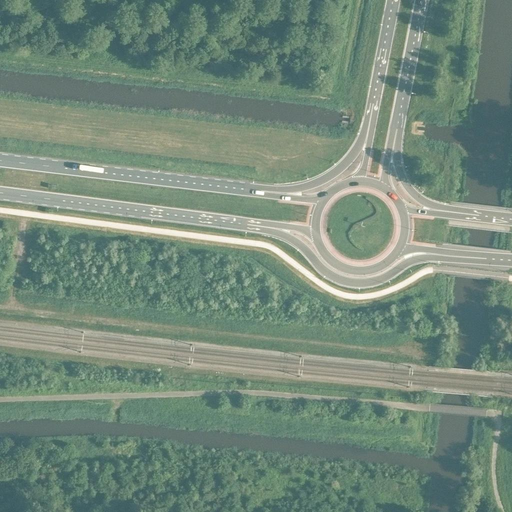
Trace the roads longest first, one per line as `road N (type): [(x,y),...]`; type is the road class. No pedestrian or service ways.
road 1 (track): [(12,313),(411,354)]
road 2 (primary): [(253,196),(0,165)]
road 3 (primary): [(0,195),(248,225)]
road 4 (trunk): [(248,225),(286,239),(351,286),(382,281),(427,257)]
road 5 (motorway): [(371,129),(328,179),(253,196)]
road 6 (motorway): [(392,134),(418,0)]
road 7 (motorway): [(396,0),(371,129)]
